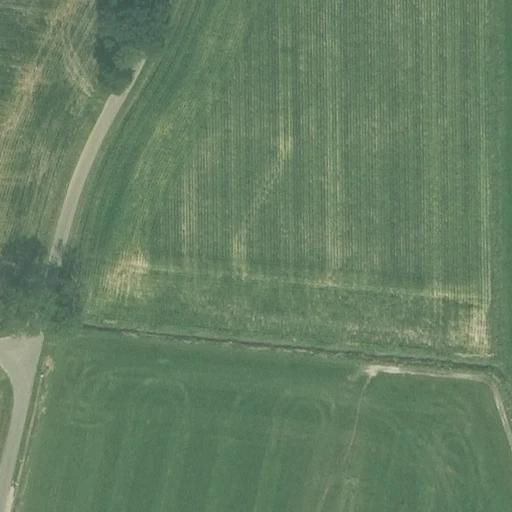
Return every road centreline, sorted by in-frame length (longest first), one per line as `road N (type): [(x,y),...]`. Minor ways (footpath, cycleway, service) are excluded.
road 1 (unclassified): [(32,351),(93,139),(171,0)]
road 2 (unclassified): [(0,504),(32,351)]
